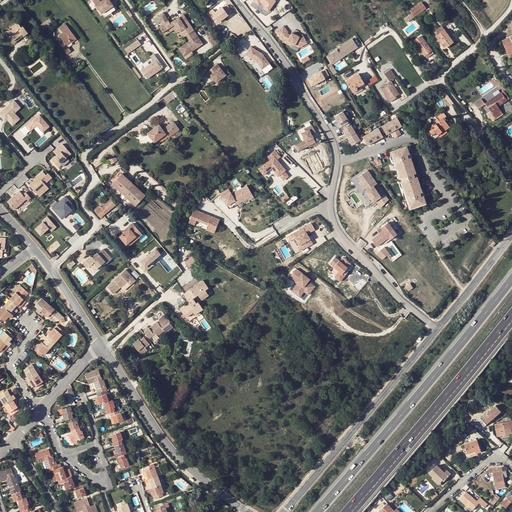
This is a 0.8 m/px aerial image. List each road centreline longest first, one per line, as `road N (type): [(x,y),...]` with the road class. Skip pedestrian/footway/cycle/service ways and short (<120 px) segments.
road 1 (residential): [(438,329),(337,229),(332,138),(236,0)]
road 2 (residential): [(51,269),(91,229),(81,202),(93,181),(85,149),(179,79),(123,0)]
road 3 (motorway): [(511,279),(318,511)]
road 4 (motorway): [(350,511),(511,319)]
road 5 (unclassified): [(438,329),(284,511)]
road 6 (residential): [(511,179),(441,78),(511,3)]
road 7 (residential): [(98,349),(180,458),(248,511)]
road 8 (unclassified): [(511,234),(438,329)]
